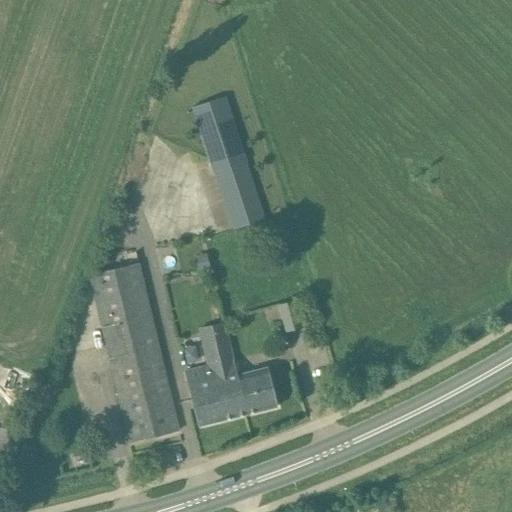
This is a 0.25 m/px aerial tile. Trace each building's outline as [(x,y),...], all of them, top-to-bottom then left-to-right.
[(247,162),(226,97),(192,108),(213,172),(215,172),(234,229),(264,219),(246,162),(247,162)] [(103,331),(151,319),(138,264),(90,276),(103,331)] [(301,327),(294,300),(278,304),(286,331),(301,327)] [(113,373),(161,361),(151,319),(103,331),(113,373)] [(276,407),(267,368),(238,375),(234,360),(233,360),(228,339),(203,345),(208,366),(185,372),(199,426),(276,407)] [(113,373),(130,443),(178,431),(161,361),(113,373)] [(0,449),(13,451),(15,431),(0,429),(0,449)]
